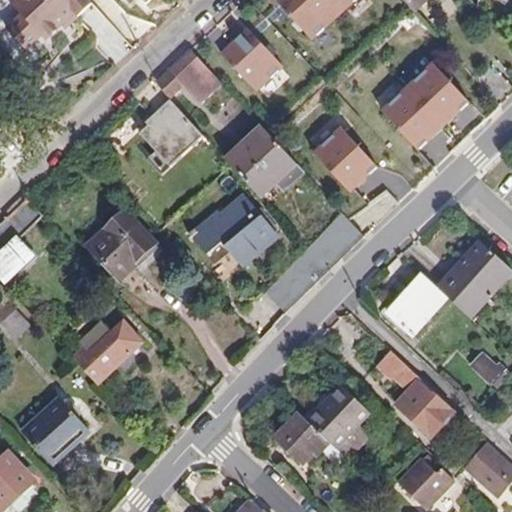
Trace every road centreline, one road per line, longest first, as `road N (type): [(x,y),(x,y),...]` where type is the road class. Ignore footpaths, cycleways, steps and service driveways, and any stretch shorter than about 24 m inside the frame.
road 1 (residential): [(206,432),(333,289),(511,124)]
road 2 (residential): [(213,0),(0,195)]
